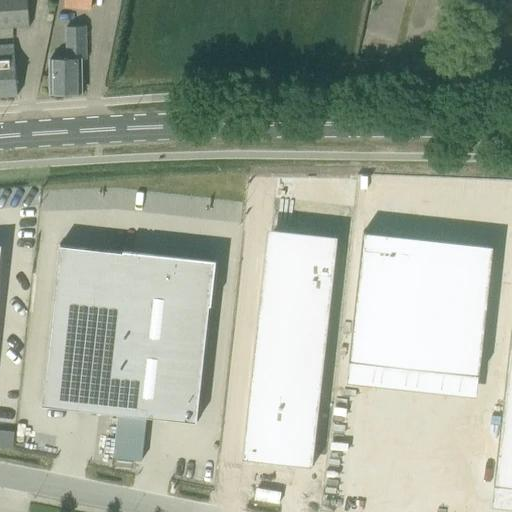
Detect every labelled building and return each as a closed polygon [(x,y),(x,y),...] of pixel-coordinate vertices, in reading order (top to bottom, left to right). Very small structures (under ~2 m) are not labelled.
[(0,0),(0,28),(28,27),(26,0),(0,0)] [(65,0),(65,7),(89,9),(90,0),(65,0)] [(49,61),(50,93),(81,93),(80,59),(85,59),(85,26),(67,26),(68,61),(49,61)] [(0,95),(16,95),(13,47),(0,47),(0,95)] [(266,227),(241,459),(248,460),(248,456),(308,462),(311,436),(316,436),(338,235),(266,227)] [(363,231),(349,360),(479,374),(493,246),(487,245),(404,235),(404,236),(363,231)] [(41,405),(196,422),(214,261),(58,244),(41,405)] [(511,361),(496,504),(511,505),(511,361)]
